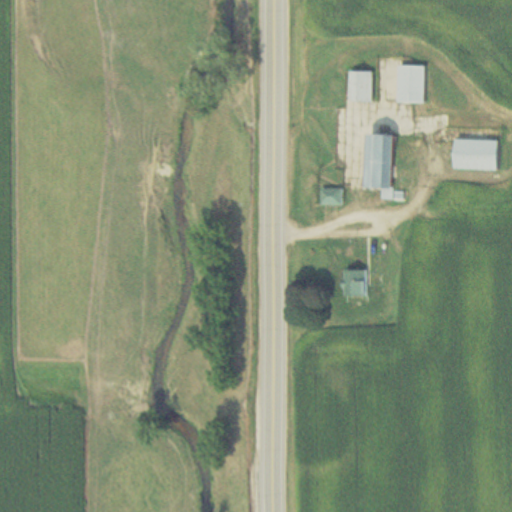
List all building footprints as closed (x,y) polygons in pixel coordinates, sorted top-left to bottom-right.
[(430,65),(404,65),(404,101),(430,101),(430,65)] [(356,101),(378,101),(378,71),(356,71),(356,101)] [(400,135),(374,134),(372,188),(387,189),(386,198),(398,199),(400,135)] [(504,170),(504,140),(461,139),(460,169),(504,170)] [(466,228),(469,187),(451,185),(447,227),(466,228)] [(345,189),(325,189),(325,205),(345,205),(345,189)] [(372,271),(350,271),(350,297),(372,297),(372,271)]
